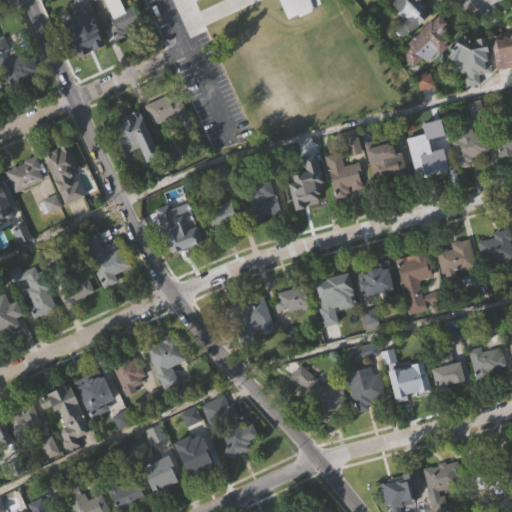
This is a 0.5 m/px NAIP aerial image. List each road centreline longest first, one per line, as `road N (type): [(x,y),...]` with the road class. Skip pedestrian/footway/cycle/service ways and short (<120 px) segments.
road 1 (residential): [(360,511),(194,326),(157,271),(27,0)]
road 2 (residential): [(0,378),(258,259),(511,192)]
road 3 (residential): [(219,511),(318,460),(511,411)]
road 4 (residential): [(0,136),(155,60)]
